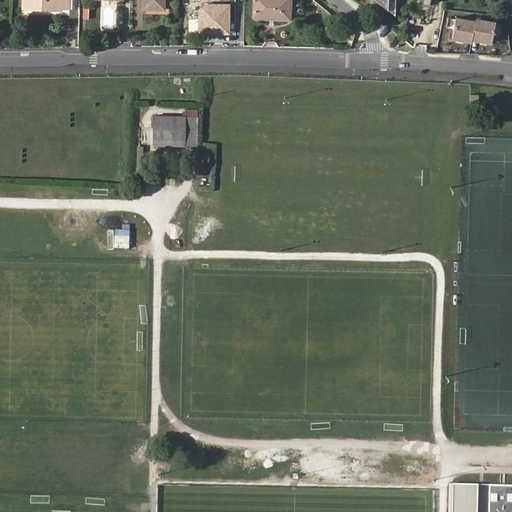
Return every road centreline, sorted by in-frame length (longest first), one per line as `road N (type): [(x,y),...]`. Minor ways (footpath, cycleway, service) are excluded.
road 1 (track): [(163,256),(434,262),(441,271),(439,430),(465,458),(511,459)]
road 2 (track): [(0,201),(126,204),(159,235),(154,511)]
road 3 (tertiary): [(0,61),(378,63)]
road 4 (tertiary): [(378,63),(511,70)]
